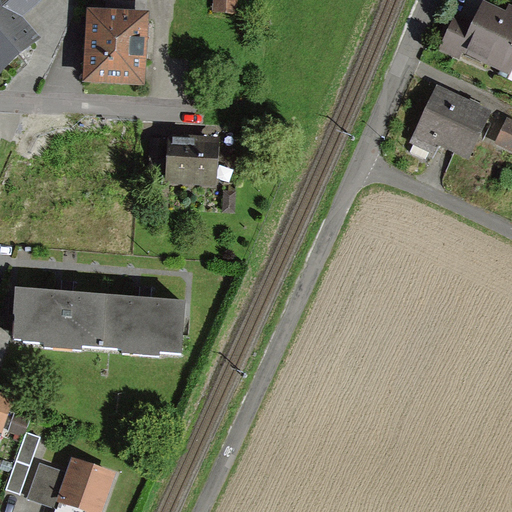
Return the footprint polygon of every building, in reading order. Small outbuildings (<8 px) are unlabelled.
[(0,0),(0,67),(35,37),(15,13),(30,0),(0,0)] [(213,0),(214,12),(232,12),(232,0),(213,0)] [(502,69),(511,48),(511,13),(485,0),(482,0),(469,28),(451,19),(437,47),(457,57),(461,48),(502,69)] [(85,82),(136,84),(139,10),(89,7),(85,82)] [(463,155),(484,109),(436,87),(408,149),(424,157),(431,141),(463,155)] [(511,122),(507,120),(497,140),(511,146),(511,122)] [(37,129),(34,173),(105,177),(107,133),(37,129)] [(170,136),(168,178),(212,181),(215,139),(170,136)] [(163,137),(149,137),(149,158),(162,159),(163,137)] [(218,211),(232,212),(232,190),(219,190),(218,211)] [(74,217),(75,203),(49,202),(48,217),(74,217)] [(15,342),(100,348),(104,287),(19,281),(15,342)] [(104,287),(100,348),(180,353),(184,292),(104,287)] [(37,437),(23,432),(2,489),(16,494),(37,437)] [(57,501),(85,511),(95,511),(108,476),(71,462),(67,475),(38,464),(25,498),(54,509),(57,501)]
